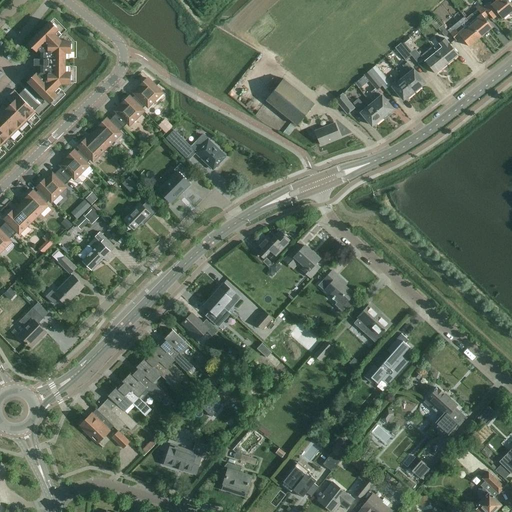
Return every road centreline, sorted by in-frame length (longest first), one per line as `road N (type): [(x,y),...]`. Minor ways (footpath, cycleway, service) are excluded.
road 1 (residential): [(511,387),(338,227),(316,184)]
road 2 (secondary): [(34,403),(238,222)]
road 3 (residential): [(63,0),(113,38),(122,64),(0,190)]
road 4 (secondary): [(316,184),(415,140),(511,68)]
road 5 (residential): [(238,222),(223,203),(206,203),(79,333)]
road 6 (residential): [(196,511),(103,484),(51,497)]
